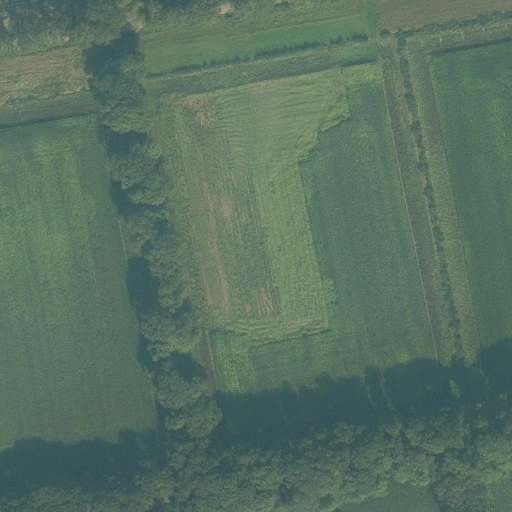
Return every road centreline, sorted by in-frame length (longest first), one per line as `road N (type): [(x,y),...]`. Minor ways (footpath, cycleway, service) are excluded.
road 1 (track): [(105,0),(199,482)]
road 2 (track): [(199,482),(511,421)]
road 3 (unclassified): [(0,44),(256,0)]
road 4 (track): [(199,482),(48,511)]
